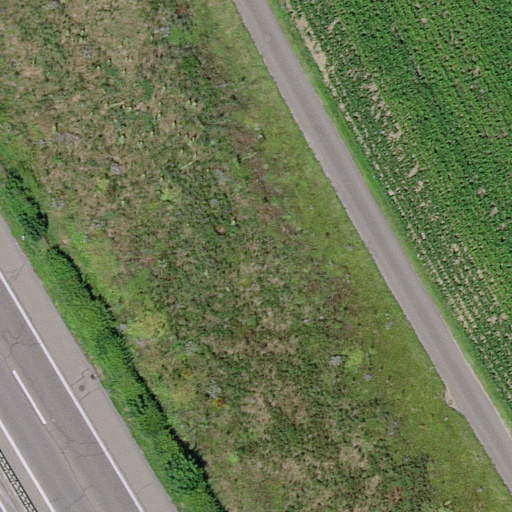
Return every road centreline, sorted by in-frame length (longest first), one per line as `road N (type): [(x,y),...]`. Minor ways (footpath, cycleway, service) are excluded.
road 1 (unclassified): [(511,448),(388,243),(257,0)]
road 2 (motorway): [(102,511),(0,340)]
